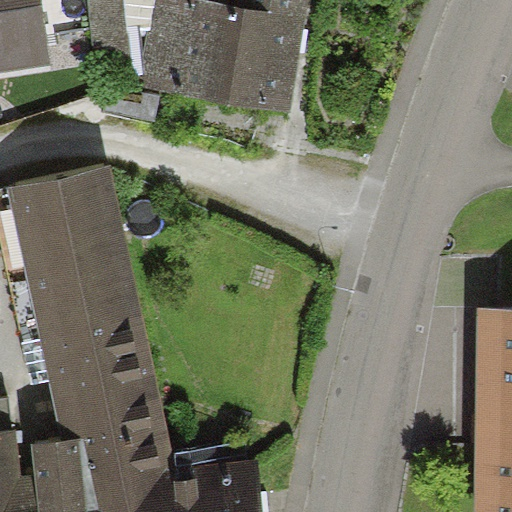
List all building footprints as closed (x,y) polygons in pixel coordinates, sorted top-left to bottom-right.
[(40,0),(0,0),(0,76),(51,68),(40,0)] [(131,64),(123,0),(90,0),(97,67),(131,64)] [(229,0),(228,6),(192,0),(155,0),(141,90),(291,115),(310,0),(229,0)] [(0,431),(0,511),(260,511),(255,465),(176,476),(110,163),(4,188),(61,447),(30,449),(34,476),(23,477),(17,430),(0,431)] [(511,511),(511,315),(478,315),(477,511),(511,511)]
